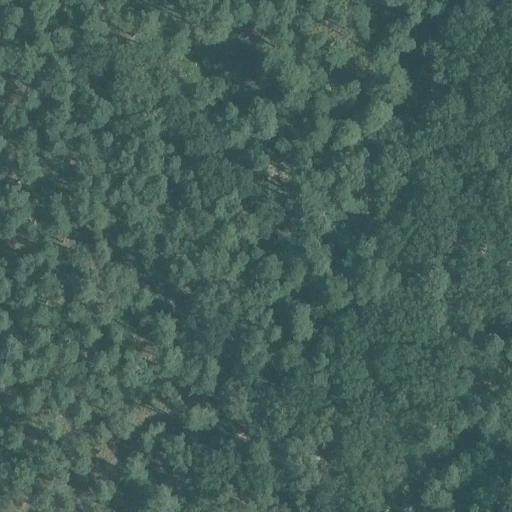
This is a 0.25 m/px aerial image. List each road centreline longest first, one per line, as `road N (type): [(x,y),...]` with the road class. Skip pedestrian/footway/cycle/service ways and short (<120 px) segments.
road 1 (track): [(511,213),(456,281),(198,464)]
road 2 (track): [(264,417),(0,138)]
